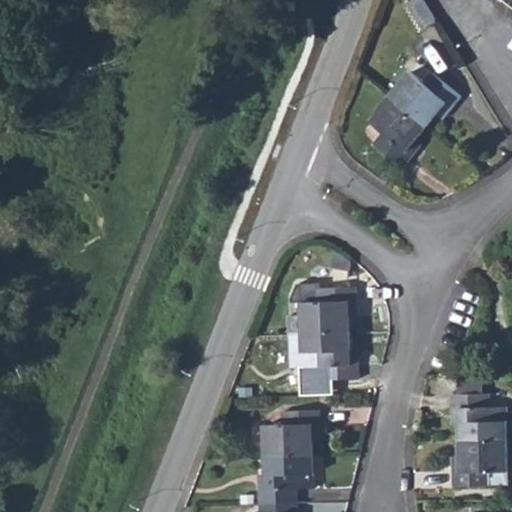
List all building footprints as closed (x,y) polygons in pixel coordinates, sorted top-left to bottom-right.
[(426,0),(424,0),(412,7),(429,34),(442,26),(426,0)] [(412,74),(392,98),(428,128),(442,111),(448,115),(462,98),(440,80),(432,90),(412,74)] [(413,146),(428,128),(392,98),(370,124),(390,141),(381,151),(404,169),(419,151),(413,146)] [(349,278),(349,263),(325,257),(325,276),(349,278)] [(307,324),(307,338),(348,339),(348,323),(348,315),(354,315),(354,295),(322,295),(322,308),(307,308),(307,324)] [(322,308),(322,295),(307,295),(307,308),(322,308)] [(307,324),(293,324),(293,338),(307,338),(307,324)] [(348,376),(348,339),(307,338),(293,338),(293,355),(297,360),(307,360),(306,375),(333,374),(333,387),(355,386),(356,376),(348,376)] [(447,376),(447,392),(477,391),(477,376),(447,376)] [(455,421),(454,437),(504,437),(504,404),(491,404),(477,404),(477,391),(447,392),(447,421),(455,421)] [(477,391),(477,404),(491,404),(491,391),(477,391)] [(271,429),(270,461),(315,460),(314,437),(323,436),(323,415),(294,415),(294,429),(271,429)] [(504,470),(504,437),(454,437),(454,455),(447,456),(447,481),(478,481),(478,471),(504,470)] [(316,494),(315,460),(270,461),(270,484),(262,485),(261,507),(298,506),(297,494),(316,494)]
